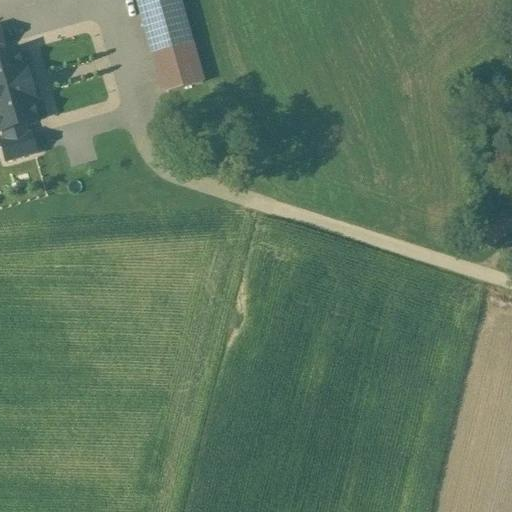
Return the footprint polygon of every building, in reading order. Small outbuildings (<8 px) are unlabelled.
[(178,0),(135,0),(162,93),(202,82),(178,0)] [(0,133),(3,133),(23,127),(36,123),(32,107),(35,106),(24,69),(21,70),(17,54),(3,58),(0,58),(0,133)] [(3,133),(6,143),(26,138),(23,127),(3,133)] [(6,143),(1,145),(6,162),(35,154),(30,136),(26,138),(6,143)] [(511,221),(503,210),(478,230),(493,248),(511,232),(511,221)]
